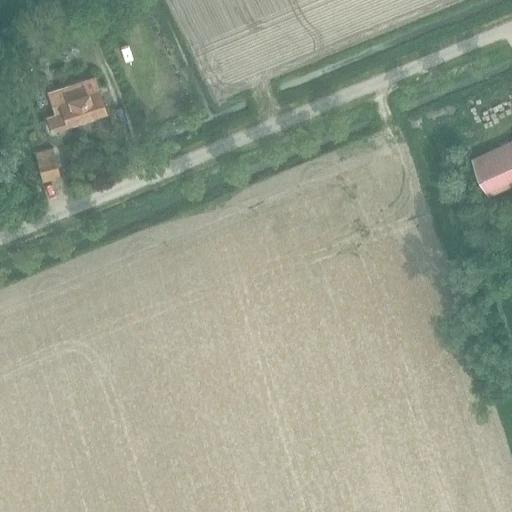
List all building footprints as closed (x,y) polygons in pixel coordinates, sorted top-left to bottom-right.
[(135,18),(140,29),(148,25),(143,14),(135,18)] [(116,38),(138,87),(167,74),(149,32),(133,39),(130,32),(116,38)] [(0,86),(32,77),(26,57),(0,65),(0,86)] [(68,123),(105,111),(93,77),(56,89),(60,100),(51,103),(55,112),(46,115),(51,128),(67,122),(68,123)] [(57,129),(60,140),(81,136),(78,124),(57,129)] [(81,139),(59,140),(60,156),(82,155),(81,139)] [(511,144),(476,161),(489,190),(511,179),(511,144)] [(53,148),(34,153),(41,181),(60,176),(53,148)]
